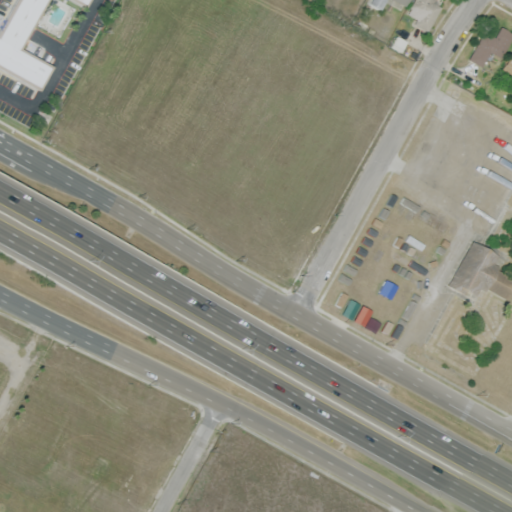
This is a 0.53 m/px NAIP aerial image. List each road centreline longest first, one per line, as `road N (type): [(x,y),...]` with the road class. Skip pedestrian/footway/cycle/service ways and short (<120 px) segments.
road 1 (motorway): [(511,477),(0,195)]
road 2 (secondary): [(503,425),(293,313),(0,140)]
road 3 (motorway): [(0,231),(497,511)]
road 4 (residential): [(476,0),(447,37),(293,313)]
road 5 (secondary): [(0,294),(220,403)]
road 6 (secondary): [(220,403),(431,511)]
road 7 (residential): [(220,403),(159,511)]
